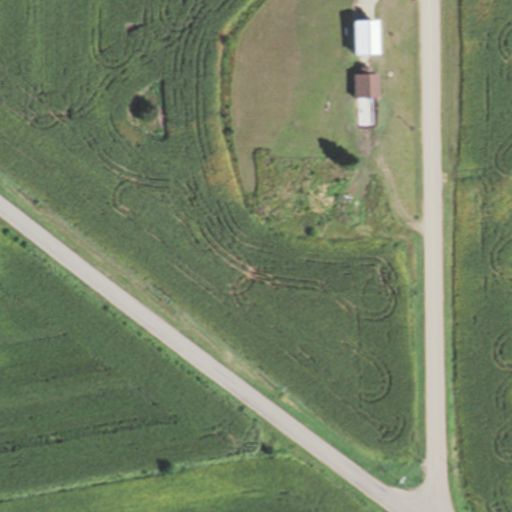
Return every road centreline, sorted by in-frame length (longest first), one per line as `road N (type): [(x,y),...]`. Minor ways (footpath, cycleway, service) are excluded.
road 1 (secondary): [(435,511),(430,0)]
road 2 (secondary): [(404,511),(0,201)]
